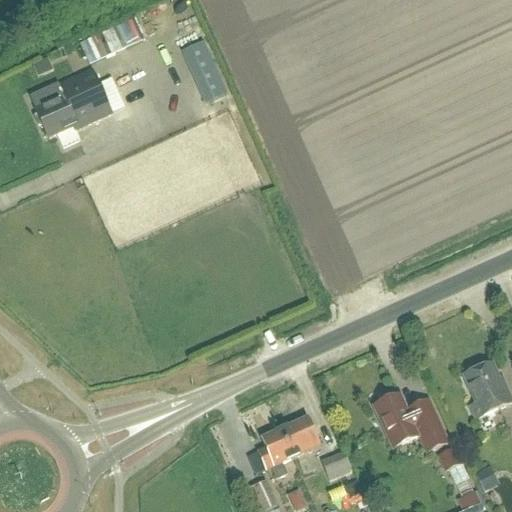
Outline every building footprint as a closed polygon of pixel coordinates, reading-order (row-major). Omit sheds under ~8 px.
[(91,69),(144,45),(146,44),(136,22),(81,47),(91,69)] [(170,39),(153,48),(165,74),(183,65),(170,39)] [(191,52),(214,104),(227,98),(204,46),(191,52)] [(177,90),(201,82),(197,71),(173,80),(177,90)] [(65,102),(36,114),(50,144),(59,140),(64,152),(80,146),(75,135),(114,118),(94,76),(59,91),(65,102)] [(255,170),(232,180),(239,198),(263,188),(255,170)] [(475,425),(510,409),(492,369),(463,382),(476,410),(469,413),(475,425)] [(429,405),(419,410),(407,415),(400,399),(373,412),(392,454),(418,442),(426,459),(449,449),(429,405)] [(294,464),(320,452),(308,423),(281,436),(294,464)] [(281,436),(262,444),(267,455),(259,458),(267,477),(272,474),(276,483),(285,479),(281,470),(294,464),(281,436)] [(453,455),(439,461),(445,476),(460,469),(453,455)] [(356,486),(344,456),(321,466),(333,496),(345,491),(356,486)] [(491,493),(483,475),(476,479),(485,496),(491,493)] [(356,486),(345,491),(350,503),(363,497),(358,485),(356,486)] [(244,496),(250,511),(279,511),(279,510),(278,511),(266,486),(244,496)] [(471,511),(481,508),(476,497),(458,505),(461,511),(471,511)]
